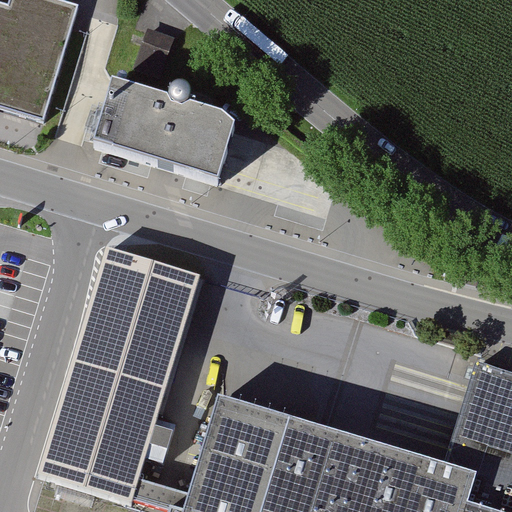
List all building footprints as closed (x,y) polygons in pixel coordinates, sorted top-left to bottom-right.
[(11,0),(9,8),(0,5),(0,110),(43,124),(78,9),(48,0),(11,0)] [(223,121),(112,88),(92,151),(218,189),(235,134),(223,121)] [(208,285),(109,254),(39,481),(138,511),(208,285)] [(486,277),(482,288),(507,295),(511,284),(486,277)] [(219,408),(188,511),(511,511),(511,384),(474,373),(444,475),(219,408)]
